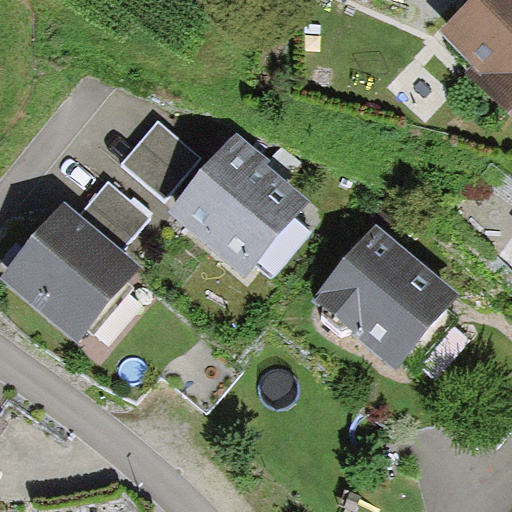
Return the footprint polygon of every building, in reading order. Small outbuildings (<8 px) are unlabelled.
[(511,131),(511,0),(483,0),(442,40),(476,74),(465,84),(511,131)] [(160,125),(124,167),(165,201),(201,159),(160,125)] [(274,286),(313,235),(299,225),(312,208),(267,174),(272,168),(237,141),(173,225),(251,285),(259,274),(274,286)] [(108,187),(81,220),(123,253),(150,220),(108,187)] [(1,286),(81,352),(146,273),(123,253),(81,220),(66,208),(1,286)] [(376,237),(317,309),(395,374),(455,301),(376,237)] [(0,445),(10,433),(0,425),(0,445)]
